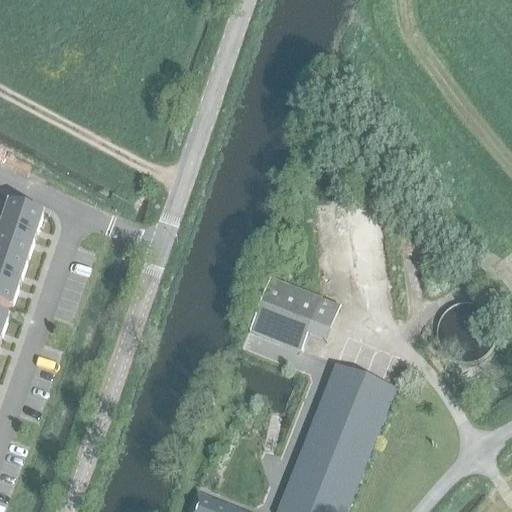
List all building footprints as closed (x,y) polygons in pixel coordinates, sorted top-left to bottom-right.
[(0,230),(35,241),(43,218),(8,206),(0,230)] [(0,230),(0,255),(27,264),(35,241),(0,230)] [(27,264),(0,255),(0,280),(19,288),(27,264)] [(0,306),(12,311),(19,288),(0,280),(0,306)] [(305,339),(319,303),(268,284),(247,337),(298,357),(305,339)] [(453,362),(464,365),(473,364),(482,360),(489,354),(494,346),(495,336),(494,327),(489,318),(482,311),(473,308),(463,307),(453,310),(445,315),(439,324),(437,335),(439,346),(444,356),(453,362)] [(278,511),(347,511),(395,393),(335,369),(278,511)] [(241,511),(196,494),(188,511),(241,511)]
